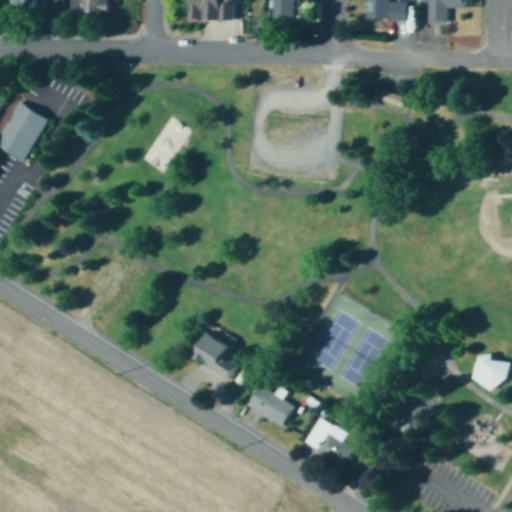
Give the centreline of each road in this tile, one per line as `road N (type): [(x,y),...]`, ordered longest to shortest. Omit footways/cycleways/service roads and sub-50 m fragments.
road 1 (residential): [(354,511),(0,289)]
road 2 (residential): [(335,59),(0,50)]
road 3 (residential): [(511,64),(335,59)]
